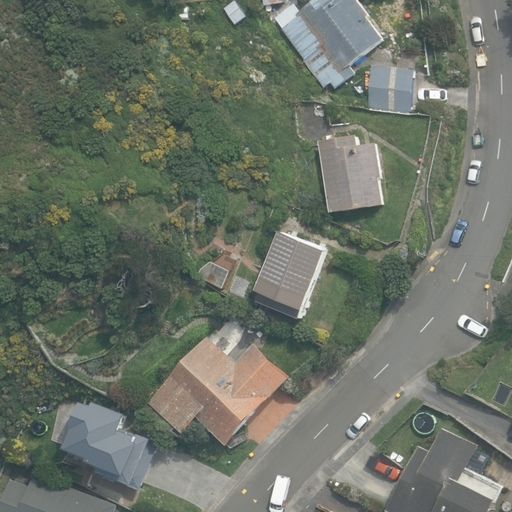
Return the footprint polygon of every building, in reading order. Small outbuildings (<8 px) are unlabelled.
[(315,0),(281,24),(327,88),(392,42),(374,17),(376,16),(364,0),(315,0)] [(237,25),(248,17),(238,1),(226,9),(237,25)] [(176,7),(176,21),(190,20),(189,7),(176,7)] [(369,106),(413,112),(418,70),(375,65),(369,106)] [(324,138),(334,212),(388,204),(384,177),(386,176),(382,142),(364,145),(362,132),(324,138)] [(389,244),(396,229),(360,214),(354,229),(389,244)] [(336,250),(287,231),(261,299),(303,315),(310,298),(317,301),(336,250)] [(207,266),(201,277),(227,288),(234,271),(215,262),(207,266)] [(202,416),(233,445),(295,377),(257,343),(239,362),(211,336),(151,401),(186,433),(202,416)] [(103,475),(144,490),(164,436),(129,424),(132,414),(97,401),(95,405),(87,403),(68,456),(105,470),(103,475)] [(495,511),(502,500),(464,481),(482,445),(446,427),(434,451),(422,445),(389,510),(393,511),(495,511)] [(119,511),(122,505),(38,473),(33,485),(14,478),(1,511),(119,511)]
